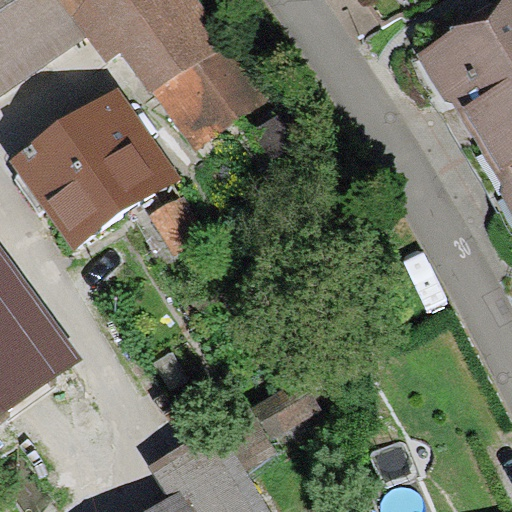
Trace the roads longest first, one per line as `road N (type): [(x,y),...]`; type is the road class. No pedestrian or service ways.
road 1 (residential): [(511,376),(380,115),(296,0)]
road 2 (residential): [(0,208),(153,438)]
